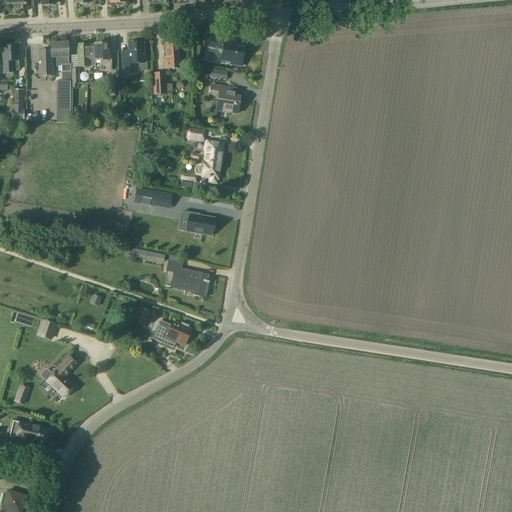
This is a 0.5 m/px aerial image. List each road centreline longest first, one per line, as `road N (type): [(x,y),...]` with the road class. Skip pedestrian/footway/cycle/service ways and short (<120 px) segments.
road 1 (unclassified): [(234,298),(280,15)]
road 2 (tertiary): [(0,30),(280,15)]
road 3 (unclassified): [(53,511),(82,438),(203,358),(225,327)]
road 4 (unclassified): [(511,369),(269,331)]
road 5 (track): [(225,327),(0,249)]
road 6 (tertiary): [(280,15),(461,0)]
